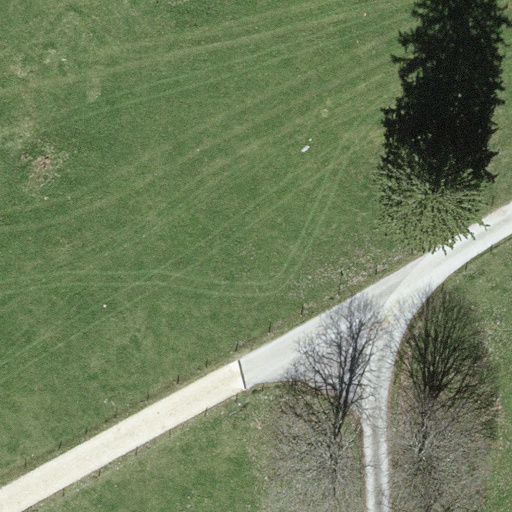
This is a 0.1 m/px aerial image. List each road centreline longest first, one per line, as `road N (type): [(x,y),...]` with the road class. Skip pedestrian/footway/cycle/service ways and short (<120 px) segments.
road 1 (track): [(14,511),(511,233)]
road 2 (track): [(388,511),(383,305)]
